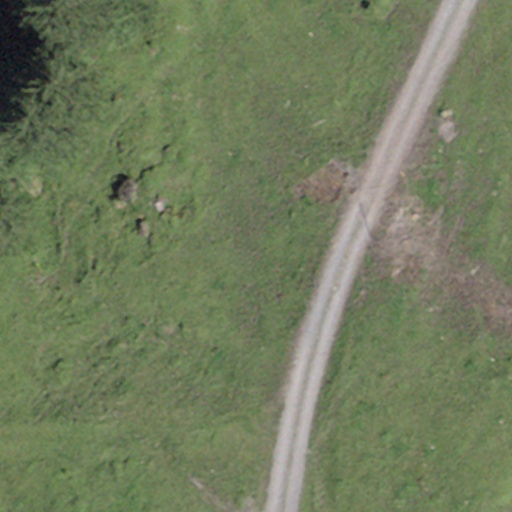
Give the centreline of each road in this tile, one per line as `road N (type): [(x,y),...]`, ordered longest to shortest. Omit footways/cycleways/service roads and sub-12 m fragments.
road 1 (track): [(455,0),(307,366),(272,511)]
road 2 (track): [(0,429),(291,433)]
